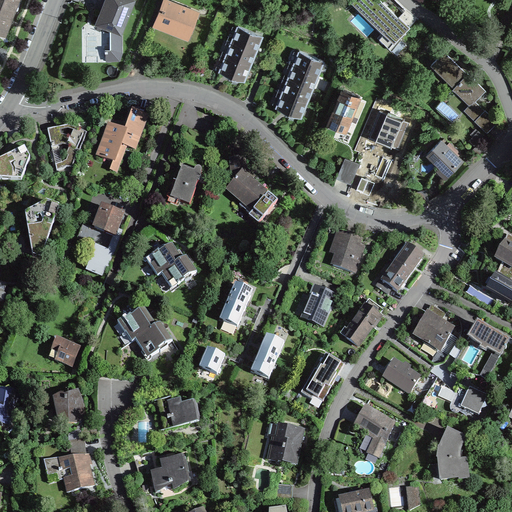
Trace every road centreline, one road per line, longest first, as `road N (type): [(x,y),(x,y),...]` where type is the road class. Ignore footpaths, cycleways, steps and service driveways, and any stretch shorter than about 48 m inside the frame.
road 1 (residential): [(13,100),(44,106),(165,87),(241,112),(349,212),(379,220),(446,206)]
road 2 (residential): [(446,206),(443,250),(327,424),(314,511)]
road 3 (residential): [(511,104),(486,60),(411,0)]
road 4 (unknown): [(165,87),(135,210)]
road 5 (residential): [(130,511),(112,472),(110,394)]
